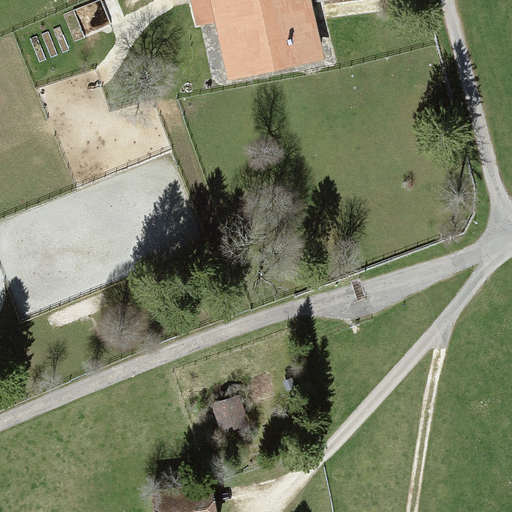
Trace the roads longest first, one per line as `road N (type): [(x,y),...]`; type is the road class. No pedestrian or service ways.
road 1 (unclassified): [(511,246),(390,290),(228,331),(0,424)]
road 2 (unclassified): [(450,0),(511,236)]
